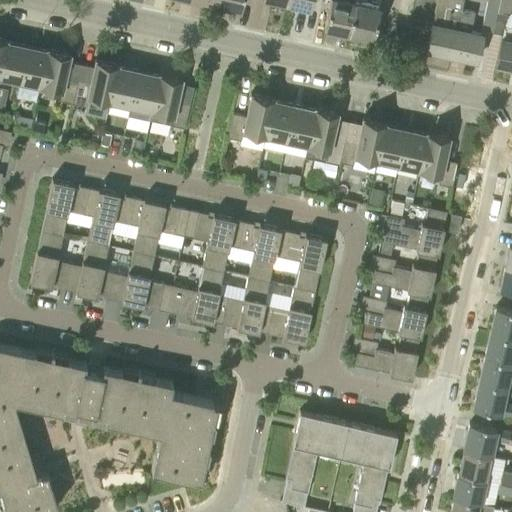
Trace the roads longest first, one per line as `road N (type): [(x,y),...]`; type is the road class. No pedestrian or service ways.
road 1 (residential): [(324,379),(355,239),(346,221),(35,154),(24,165),(0,280)]
road 2 (residential): [(395,79),(31,0)]
road 3 (residential): [(442,405),(508,104)]
road 4 (residential): [(0,310),(254,363)]
road 5 (residential): [(254,363),(233,483),(217,511)]
road 6 (residential): [(324,379),(442,405)]
